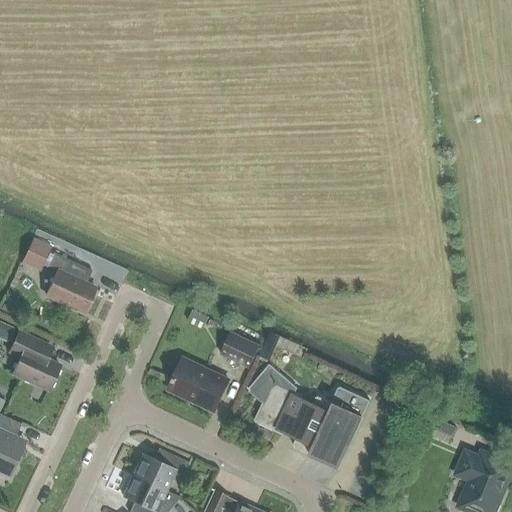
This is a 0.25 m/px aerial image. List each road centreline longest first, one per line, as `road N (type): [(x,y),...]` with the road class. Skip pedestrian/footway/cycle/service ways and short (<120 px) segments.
road 1 (residential): [(123,409),(166,316),(123,296),(25,511)]
road 2 (residential): [(311,511),(302,489),(123,409)]
